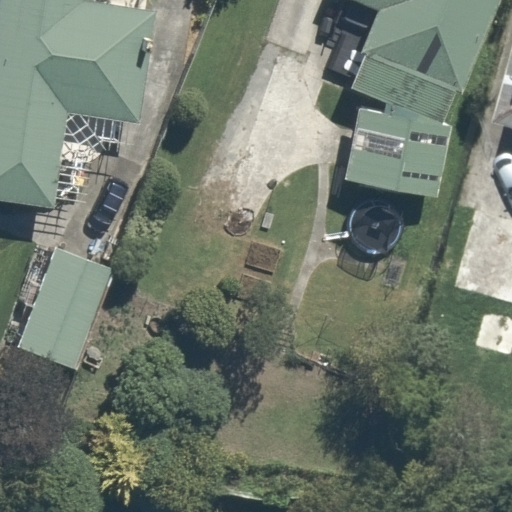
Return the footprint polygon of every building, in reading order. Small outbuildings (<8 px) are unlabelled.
[(81,0),(0,0),(0,199),(56,207),(69,115),(133,124),(148,15),(80,6),(81,0)] [(409,210),(498,0),(341,0),(382,17),(317,170),(409,210)] [(511,90),(503,123),(511,125),(511,90)] [(511,161),(470,148),(446,223),(466,229),(433,333),(506,356),(511,336),(511,161)] [(113,271),(31,241),(0,327),(0,343),(78,371),(113,271)]
